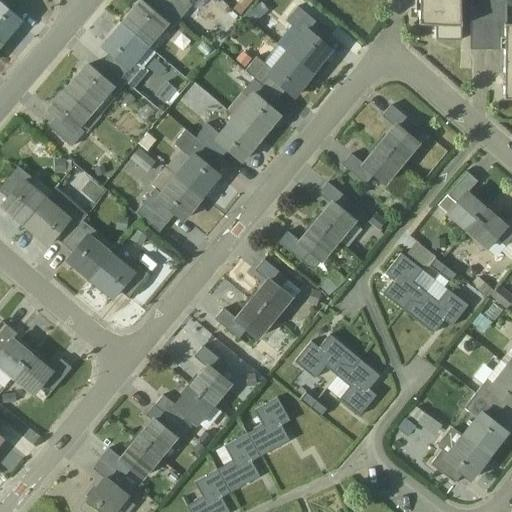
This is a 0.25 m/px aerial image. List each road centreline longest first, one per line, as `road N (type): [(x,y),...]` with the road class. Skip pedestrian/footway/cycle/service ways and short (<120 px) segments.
road 1 (residential): [(123,362),(384,51),(477,130)]
road 2 (residential): [(477,130),(359,274),(404,395),(376,431),(373,450),(431,511)]
road 3 (residential): [(1,511),(123,362)]
road 4 (residential): [(0,258),(123,362)]
road 5 (residential): [(0,109),(94,1)]
